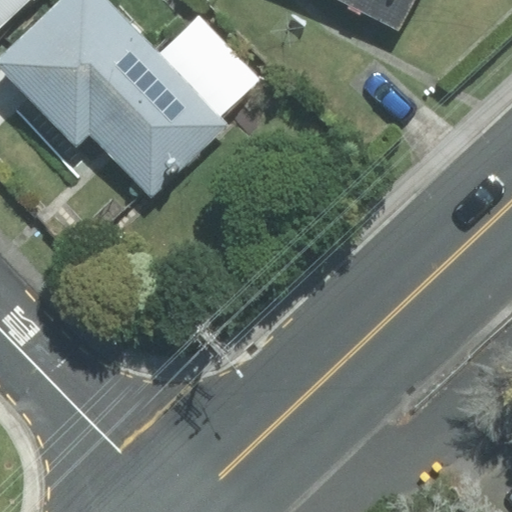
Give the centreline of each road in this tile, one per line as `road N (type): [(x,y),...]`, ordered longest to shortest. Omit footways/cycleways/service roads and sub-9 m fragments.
road 1 (secondary): [(182,511),(511,204)]
road 2 (residential): [(0,327),(182,511)]
